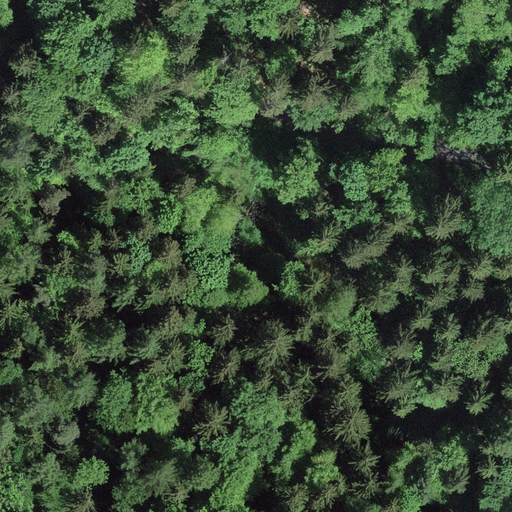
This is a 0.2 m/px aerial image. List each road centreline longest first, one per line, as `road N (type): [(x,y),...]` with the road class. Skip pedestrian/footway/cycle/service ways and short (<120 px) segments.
road 1 (track): [(0,262),(27,303),(75,337),(145,438),(207,458),(427,470),(487,484),(511,505)]
road 2 (track): [(139,0),(224,89),(334,132),(511,170)]
